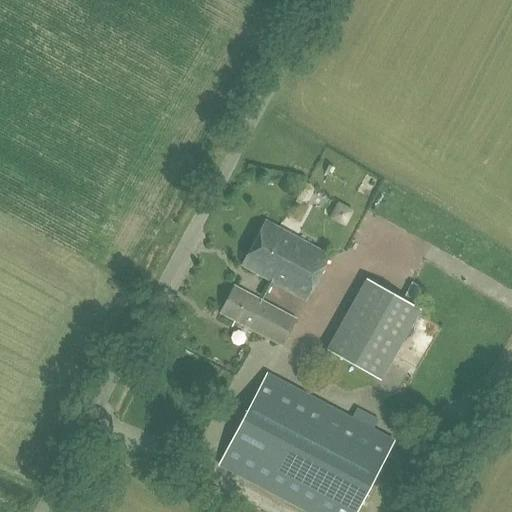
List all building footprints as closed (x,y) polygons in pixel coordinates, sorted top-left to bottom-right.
[(305,182),(295,201),(300,204),(311,185),(305,182)] [(241,265),(306,300),(330,255),(265,220),(241,265)] [(327,349),(380,379),(419,308),(366,279),(327,349)] [(220,313),(282,345),(296,318),(234,286),(220,313)] [(219,464),(309,511),(355,511),(393,441),(364,425),(369,414),(356,408),(351,419),(267,374),(219,464)]
